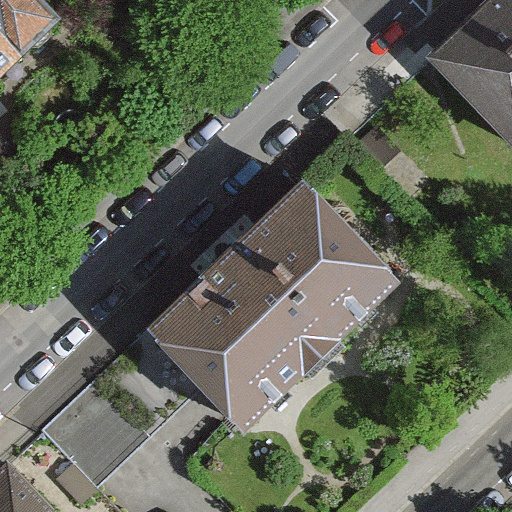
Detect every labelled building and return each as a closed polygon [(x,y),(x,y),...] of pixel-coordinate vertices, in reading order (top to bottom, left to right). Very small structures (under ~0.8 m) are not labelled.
[(0,0),(0,78),(53,29),(26,0),(0,0)] [(511,0),(504,0),(424,77),(511,167),(511,0)] [(226,254),(149,327),(192,372),(231,413),(243,426),(303,369),(304,371),(338,338),(337,337),(397,280),(302,181),(286,196),(226,254)] [(149,327),(41,430),(88,479),(173,399),(168,394),(192,372),(149,327)] [(65,511),(9,453),(0,461),(0,511),(65,511)]
